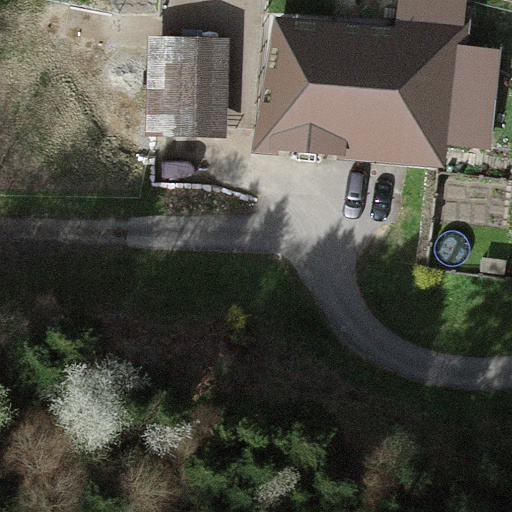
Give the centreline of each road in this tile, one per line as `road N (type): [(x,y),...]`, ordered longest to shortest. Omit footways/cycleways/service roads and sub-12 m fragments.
road 1 (unclassified): [(138,232),(301,238),(353,320),(389,352),(464,374),(511,372)]
road 2 (track): [(0,230),(138,232)]
